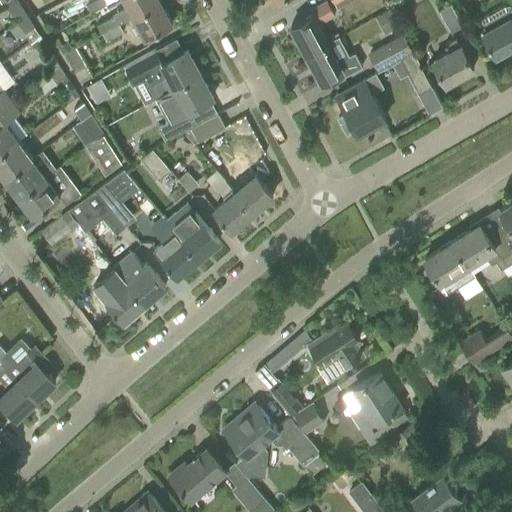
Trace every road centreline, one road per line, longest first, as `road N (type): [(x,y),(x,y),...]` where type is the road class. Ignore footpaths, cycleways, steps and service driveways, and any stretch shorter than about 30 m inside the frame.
road 1 (residential): [(61,511),(334,281),(511,164)]
road 2 (residential): [(113,385),(322,207)]
road 3 (residential): [(322,207),(210,0)]
road 4 (residential): [(322,207),(511,98)]
road 5 (residential): [(113,385),(0,236)]
road 6 (residential): [(0,490),(113,385)]
